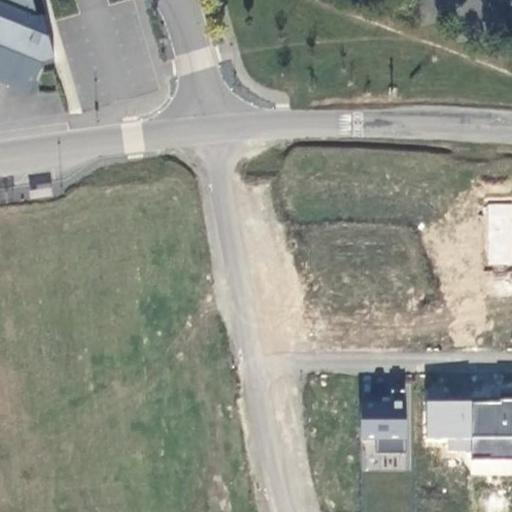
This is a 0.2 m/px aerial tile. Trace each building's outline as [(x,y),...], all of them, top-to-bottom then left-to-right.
[(0,0),(0,83),(30,95),(43,63),(53,59),(41,16),(37,17),(32,0),(0,0)] [(511,203),(489,203),(488,263),(511,263),(511,203)] [(405,400),(361,399),(360,440),(408,438),(405,400)] [(472,401),(426,400),(427,437),(446,437),(446,452),(471,454),(472,401)] [(511,400),(472,401),(472,458),(511,458),(511,400)]
